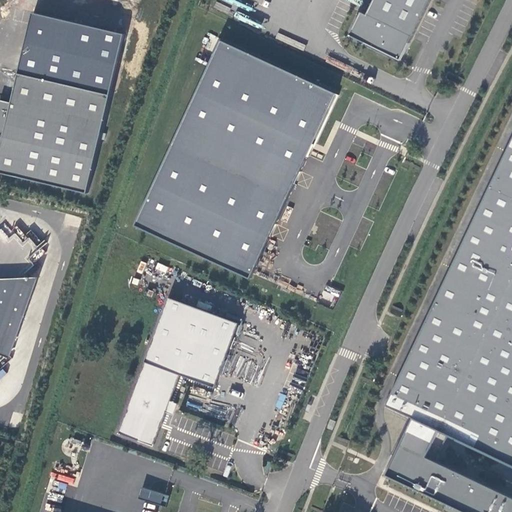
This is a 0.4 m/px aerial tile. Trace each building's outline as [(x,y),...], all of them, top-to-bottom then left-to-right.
[(402,60),(431,0),(378,0),(371,15),(365,11),(353,35),(402,60)] [(342,91),(229,39),(141,229),(254,281),(342,91)] [(111,96),(19,75),(12,105),(0,102),(0,150),(2,151),(0,159),(0,174),(89,194),(111,96)] [(511,511),(511,141),(387,408),(414,420),(388,477),(464,511),(511,511)] [(157,264),(155,268),(168,272),(169,267),(157,264)] [(5,272),(0,271),(0,349),(6,351),(30,271),(5,272)] [(240,325),(171,300),(123,431),(158,444),(183,376),(217,388),(240,325)] [(139,497),(166,505),(169,495),(142,487),(139,497)]
